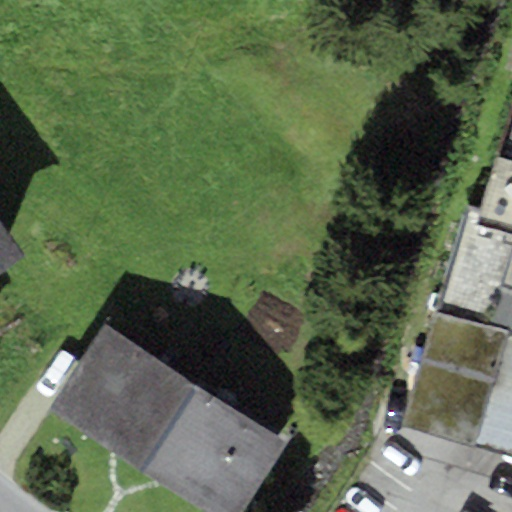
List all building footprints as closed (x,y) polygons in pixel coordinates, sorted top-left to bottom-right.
[(511,180),(500,177),(485,230),(511,237),(511,180)] [(0,272),(24,254),(0,221),(0,272)] [(460,222),(400,426),(511,458),(511,237),(485,230),(460,222)] [(47,407),(140,470),(198,383),(105,321),(47,407)] [(198,383),(140,470),(203,511),(239,511),(287,443),(198,383)]
